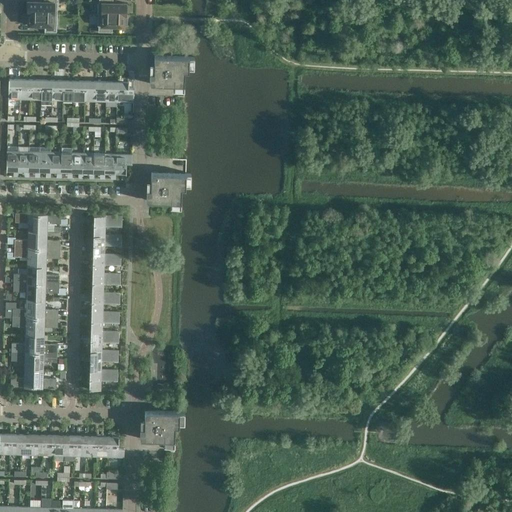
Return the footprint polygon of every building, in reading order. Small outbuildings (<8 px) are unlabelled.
[(27,10),(27,13),(57,14),(57,2),(56,0),(44,0),(44,2),(28,1),(28,3),(27,2),(26,10),(27,10)] [(99,0),(99,3),(98,3),(98,14),(125,15),(126,3),(113,3),(112,0),(99,0)] [(57,26),(57,14),(27,13),(27,14),(28,14),(28,16),(27,16),(27,24),(28,24),(28,25),(45,26),(44,32),(56,32),(56,26),(57,26)] [(125,16),(125,15),(98,14),(97,26),(98,26),(98,32),(112,32),(112,26),(123,27),(124,25),(127,26),(127,16),(125,16)] [(184,90),(184,85),(185,71),(189,71),(189,67),(194,68),(194,56),(154,55),(154,67),(152,67),(152,72),(149,72),(149,73),(150,73),(149,84),(173,85),(173,90),(184,90)] [(19,99),(20,79),(9,79),(8,99),(19,99)] [(30,99),(31,79),(20,79),(19,99),(30,99)] [(41,100),(41,79),(31,79),(30,99),(41,100)] [(52,100),(52,80),(41,79),(41,100),(52,100)] [(62,100),(63,80),(52,80),(52,100),(62,100)] [(73,100),(74,80),(63,80),(62,100),(73,100)] [(84,101),(85,81),(74,80),(73,100),(84,101)] [(95,101),(96,81),(85,81),(84,101),(95,101)] [(106,101),(106,81),(96,81),(95,101),(106,101)] [(117,102),(117,82),(106,81),(106,101),(117,102)] [(117,82),(117,102),(133,102),(134,88),(128,88),(128,82),(117,82)] [(17,170),(18,151),(7,151),(6,170),(14,170),(14,174),(17,174),(17,175),(18,175),(18,170),(17,170)] [(28,171),(29,152),(18,151),(17,170),(18,170),(25,171),(25,175),(28,175),(29,175),(29,171),(28,171)] [(39,171),(39,152),(29,152),(28,171),(29,171),(36,171),(36,175),(38,175),(39,175),(39,171)] [(50,171),(50,152),(39,152),(39,171),(46,171),(46,175),(49,175),(50,176),(50,171)] [(61,172),(61,152),(50,152),(50,171),(57,172),(57,176),(60,176),(61,176),(61,172)] [(71,172),(72,153),(61,152),(61,172),(68,172),(68,176),(71,176),(72,176),(72,172),(71,172)] [(82,172),(83,153),(72,153),(71,172),(72,172),(79,172),(79,176),(82,176),(83,172),(82,172)] [(93,173),(94,153),(83,153),(82,172),(83,172),(90,172),(90,176),(92,176),(92,177),(93,177),(94,173),(93,173)] [(104,173),(104,154),(94,153),(93,173),(94,173),(101,173),(100,177),(103,177),(104,177),(104,173)] [(115,173),(115,154),(104,154),(104,173),(111,173),(111,177),(114,177),(115,177),(115,173)] [(132,164),(132,154),(115,154),(115,173),(122,173),(122,177),(125,177),(126,178),(126,163),(132,164)] [(191,173),(151,172),(151,184),(148,184),(148,189),(146,189),(146,201),(170,202),(170,207),(180,207),(180,202),(181,202),(181,188),(186,188),(190,188),(191,173)] [(37,231),(38,213),(15,213),(15,222),(28,222),(28,231),(37,231)] [(61,214),(38,213),(37,231),(47,231),(47,223),(60,223),(60,225),(67,225),(67,219),(61,219),(61,214)] [(93,234),(93,235),(105,235),(105,234),(105,225),(118,226),(118,227),(122,228),(122,216),(93,215),(94,215),(93,234)] [(37,248),(37,231),(28,231),(28,239),(14,239),(14,238),(8,237),(8,243),(14,243),(14,248),(37,248)] [(47,240),(47,231),(37,231),(37,248),(60,249),(60,240),(47,240)] [(121,235),(105,234),(105,235),(93,235),(93,253),(92,253),(92,254),(93,254),(104,254),(104,245),(117,245),(117,247),(121,247),(121,235)] [(36,266),(37,248),(14,248),(14,252),(8,252),(7,258),(14,258),(14,257),(27,257),(27,265),(36,266)] [(60,249),(37,248),(36,266),(46,266),(46,257),(59,258),(60,249)] [(121,254),(104,254),(93,254),(92,273),(103,273),(103,264),(117,264),(117,266),(121,266),(121,254)] [(36,283),(36,266),(27,265),(27,274),(13,273),(13,282),(36,283)] [(46,274),(46,266),(36,266),(36,283),(59,284),(59,283),(59,275),(46,274)] [(120,273),(103,273),(92,273),(92,292),(91,292),(92,292),(103,293),(103,292),(103,283),(116,283),(116,285),(120,285),(120,273)] [(35,300),(36,283),(13,282),(13,283),(13,291),(26,292),(26,300),(35,300)] [(59,284),(36,283),(35,300),(45,301),(45,292),(58,292),(58,294),(65,294),(65,288),(59,288),(59,284)] [(120,293),(103,292),(103,293),(92,292),(91,311),(103,312),(103,311),(103,302),(116,303),(116,304),(120,305),(120,293)] [(35,318),(35,300),(26,300),(26,309),(13,308),(13,307),(6,307),(6,312),(12,312),(12,317),(35,318)] [(45,309),(45,301),(35,300),(35,318),(58,318),(58,309),(45,309)] [(119,312),(103,311),(103,312),(91,311),(91,330),(90,330),(90,331),(91,331),(102,331),(102,321),(115,322),(115,324),(119,324),(119,312)] [(35,335),(35,318),(12,317),(12,326),(25,326),(25,335),(35,335)] [(58,318),(35,318),(35,335),(44,335),(44,327),(58,327),(58,318)] [(119,331),(102,331),(91,331),(90,350),(102,350),(102,341),(115,341),(115,343),(118,343),(119,331)] [(34,352),(35,335),(25,335),(25,343),(11,343),(11,351),(11,352),(34,352)] [(44,344),(44,335),(35,335),(34,352),(57,353),(57,344),(44,344)] [(118,350),(102,350),(90,350),(89,369),(101,370),(101,369),(101,360),(114,360),(114,362),(118,362),(118,350)] [(34,369),(34,352),(11,352),(11,360),(24,361),(24,369),(34,369)] [(57,353),(34,352),(34,369),(43,370),(43,361),(57,362),(57,353)] [(33,387),(34,369),(24,369),(24,378),(11,377),(10,386),(10,387),(33,387)] [(43,378),(43,370),(34,369),(33,387),(56,388),(56,387),(56,379),(43,378)] [(118,370),(101,369),(101,370),(89,369),(89,389),(100,389),(101,379),(113,380),(113,381),(117,381),(118,370)] [(184,411),(149,410),(145,410),(144,422),(142,422),(142,427),(140,427),(140,428),(140,439),(164,439),(163,445),(174,445),(175,426),(179,426),(179,422),(184,423),(184,411)] [(0,453),(10,454),(10,434),(0,433),(0,453)] [(20,454),(21,434),(10,434),(10,454),(20,454)] [(31,454),(32,434),(21,434),(20,454),(31,454)] [(42,455),(43,435),(32,434),(31,454),(42,455)] [(53,455),(53,435),(43,435),(42,455),(53,455)] [(64,455),(64,435),(53,435),(53,455),(64,455)] [(75,456),(75,436),(64,435),(64,455),(75,456)] [(85,456),(86,436),(75,436),(75,456),(85,456)] [(96,456),(97,436),(86,436),(85,456),(96,456)] [(107,456),(108,436),(97,436),(96,456),(107,456)] [(119,437),(108,436),(107,456),(124,457),(124,448),(119,448),(119,437)]
